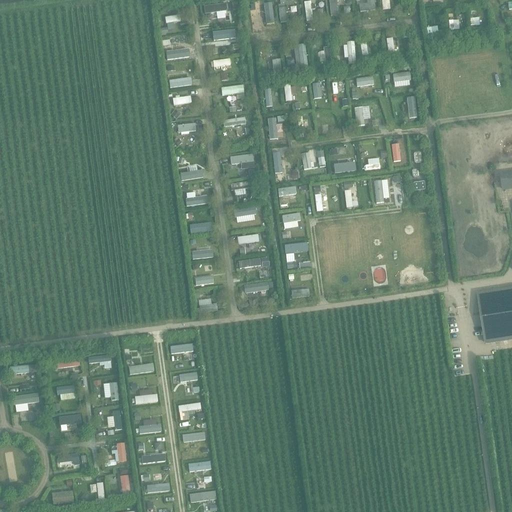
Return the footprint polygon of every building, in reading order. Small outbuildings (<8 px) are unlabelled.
[(338,15),(336,0),(328,0),(330,15),(338,15)] [(366,0),(367,4),(357,5),(359,14),(375,12),(373,0),(366,0)] [(388,9),(387,0),(380,0),(382,10),(388,9)] [(306,21),(312,21),(310,1),(303,1),(306,21)] [(225,2),(203,5),(204,13),(227,10),(225,2)] [(284,3),(278,4),(280,22),(286,22),(284,3)] [(178,14),(164,17),(165,24),(180,21),(178,14)] [(479,18),(469,19),(469,26),(479,26),(479,18)] [(459,30),(459,21),(448,21),(449,31),(459,30)] [(167,27),(159,29),(160,37),(165,36),(165,33),(168,33),(167,27)] [(438,37),(436,27),(426,29),(428,39),(438,37)] [(232,31),(211,33),(212,41),(224,39),(225,43),(233,42),(232,31)] [(394,53),(392,37),(386,38),(388,54),(394,53)] [(356,59),(355,44),(346,44),(348,60),(356,59)] [(307,66),(305,48),(298,49),(301,67),(307,66)] [(188,50),(166,53),(167,61),(189,59),(188,50)] [(274,71),(280,70),(279,53),(272,54),(274,71)] [(229,58),(212,61),(213,68),(230,66),(229,58)] [(187,72),(168,74),(169,81),(188,79),(187,72)] [(410,74),(392,76),(393,83),(411,81),(410,74)] [(242,75),(236,76),(238,88),(244,87),(242,75)] [(372,78),(356,80),(357,88),(373,86),(372,78)] [(264,92),(265,102),(275,101),(274,91),(264,92)] [(190,96),(172,98),(173,105),(191,103),(190,96)] [(414,98),(407,99),(409,119),(416,118),(414,98)] [(368,107),(353,109),(356,128),(364,127),(363,120),(369,119),(368,107)] [(175,110),(170,115),(176,120),(180,114),(175,110)] [(244,117),(222,120),(223,128),(245,125),(244,117)] [(194,123),(177,125),(178,133),(195,131),(194,123)] [(175,144),(172,147),(175,150),(181,143),(177,139),(174,143),(175,144)] [(277,148),(269,148),(271,170),(279,169),(277,148)] [(301,148),(302,164),(310,164),(309,148),(301,148)] [(420,152),(413,152),(414,163),(422,162),(420,152)] [(354,163),(333,166),(334,175),(355,172),(354,163)] [(200,168),(182,171),(183,177),(201,175),(200,168)] [(511,174),(501,175),(503,190),(511,188),(511,174)] [(387,180),(373,181),(376,203),(383,202),(383,198),(389,197),(387,180)] [(249,181),(230,184),(231,191),(250,188),(249,181)] [(422,183),(414,184),(415,191),(423,190),(422,183)] [(182,184),(179,189),(185,192),(188,187),(182,184)] [(296,194),(295,186),(277,189),(278,196),(296,194)] [(352,206),(350,190),(344,191),(346,207),(352,206)] [(322,211),(320,194),(314,194),(316,212),(322,211)] [(204,197),(186,199),(187,206),(205,204),(204,197)] [(299,213),(282,215),(283,223),(300,220),(299,213)] [(250,217),(234,219),(235,227),(251,225),(250,217)] [(209,225),(190,227),(191,234),(210,231),(209,225)] [(257,234),(237,237),(238,244),(258,242),(257,234)] [(303,242),(286,244),(287,251),(303,249),(303,242)] [(210,251),(193,254),(194,261),(211,258),(210,251)] [(238,261),(239,268),(260,265),(259,258),(238,261)] [(212,276),(194,278),(195,285),(213,283),(212,276)] [(267,282),(243,286),(244,294),(268,291),(267,282)] [(308,289),(291,291),(292,298),(309,297),(308,289)] [(511,289),(478,294),(486,344),(511,339),(511,289)] [(450,312),(460,310),(459,300),(448,302),(450,312)] [(110,362),(110,355),(87,357),(88,364),(110,362)] [(78,358),(55,360),(56,368),(78,366),(78,358)] [(27,365),(9,367),(10,374),(28,373),(27,365)] [(118,399),(116,383),(109,383),(110,400),(118,399)] [(73,385),(56,387),(57,395),(74,393),(73,385)] [(36,394),(11,397),(12,405),(37,402),(36,394)] [(121,431),(119,411),(113,411),(115,431),(121,431)] [(76,417),(58,419),(59,426),(77,424),(76,417)] [(126,461),(123,443),(115,444),(118,462),(126,461)] [(56,468),(79,466),(77,454),(57,456),(58,464),(55,464),(56,468)] [(129,494),(127,475),(119,476),(121,495),(129,494)] [(104,500),(102,483),(95,483),(97,501),(104,500)] [(72,491),(51,493),(52,505),(73,503),(72,491)] [(84,494),(80,499),(85,502),(89,497),(84,494)]
